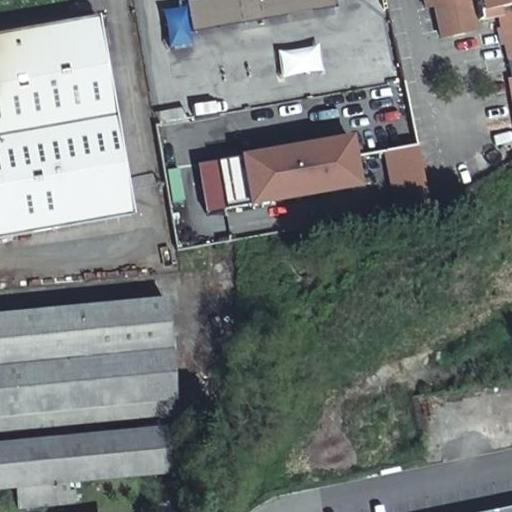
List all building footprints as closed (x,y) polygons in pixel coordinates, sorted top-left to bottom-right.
[(208,28),(202,0),(192,0),(188,1),(193,30),(208,28)] [(241,23),(237,0),(202,0),(208,28),(241,23)] [(261,0),(237,0),(241,23),(265,20),(261,0)] [(261,0),(265,20),(293,16),(288,0),(261,0)] [(334,0),(288,0),(293,16),(336,10),(334,0)] [(478,34),(472,0),(433,0),(427,1),(429,11),(438,9),(444,40),(478,34)] [(511,0),(477,0),(482,24),(502,20),(505,32),(500,33),(504,49),(508,48),(511,67),(511,0)] [(93,16),(0,33),(0,240),(131,217),(93,16)] [(276,50),(278,76),(320,74),(319,48),(276,50)] [(352,142),(216,165),(225,213),(363,191),(352,142)] [(0,366),(168,349),(162,299),(0,315),(0,366)] [(168,349),(0,366),(0,431),(174,414),(168,349)] [(67,484),(168,473),(163,429),(0,445),(0,490),(16,489),(19,509),(76,504),(74,491),(67,492),(67,484)]
